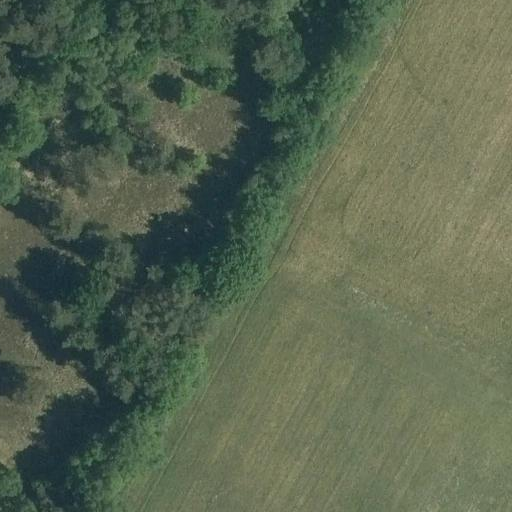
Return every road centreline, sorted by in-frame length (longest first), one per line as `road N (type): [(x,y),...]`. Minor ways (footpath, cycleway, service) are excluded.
road 1 (track): [(116,511),(376,0)]
road 2 (track): [(0,207),(37,140),(66,110),(210,0)]
